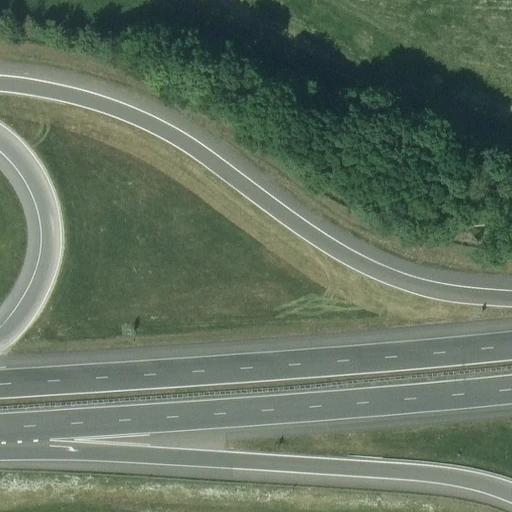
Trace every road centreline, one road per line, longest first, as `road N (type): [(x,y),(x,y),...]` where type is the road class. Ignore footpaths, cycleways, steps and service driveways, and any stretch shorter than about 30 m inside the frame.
road 1 (motorway): [(511,293),(397,274),(332,242),(139,111),(0,77)]
road 2 (motorway): [(0,446),(404,479),(511,500)]
road 3 (motorway): [(511,345),(0,382)]
road 4 (motorway): [(0,428),(511,393)]
road 5 (track): [(235,0),(426,112),(511,145)]
road 6 (motorway): [(0,147),(28,176),(47,239),(36,292),(0,343)]
